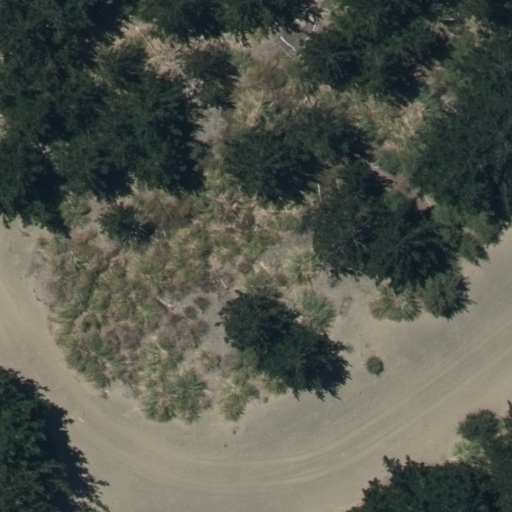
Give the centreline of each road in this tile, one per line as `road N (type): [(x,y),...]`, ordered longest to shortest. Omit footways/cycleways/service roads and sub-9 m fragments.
road 1 (track): [(511,290),(277,460),(226,511)]
road 2 (track): [(163,511),(0,345)]
